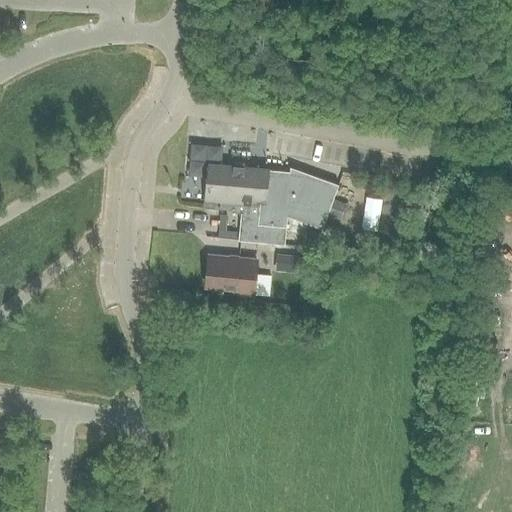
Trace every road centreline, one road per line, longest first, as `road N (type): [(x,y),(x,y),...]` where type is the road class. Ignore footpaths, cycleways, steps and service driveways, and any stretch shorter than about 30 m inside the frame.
road 1 (unclassified): [(143,418),(147,365),(122,283),(137,140),(168,104)]
road 2 (unclassified): [(177,30),(102,30),(0,66)]
road 3 (unclassified): [(0,403),(143,418)]
